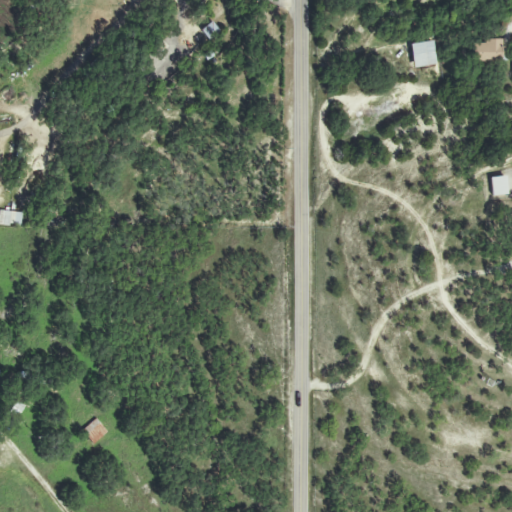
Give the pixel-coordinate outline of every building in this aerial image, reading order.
[(472,61),(500,61),(499,39),(482,39),(482,43),(471,44),(472,61)] [(412,68),(434,66),(432,42),(410,44),(412,68)] [(490,178),(491,196),(507,195),(505,177),(490,178)] [(0,220),(0,225),(21,226),(22,212),(0,212),(0,220)] [(81,431),(92,445),(107,432),(95,418),(81,431)]
